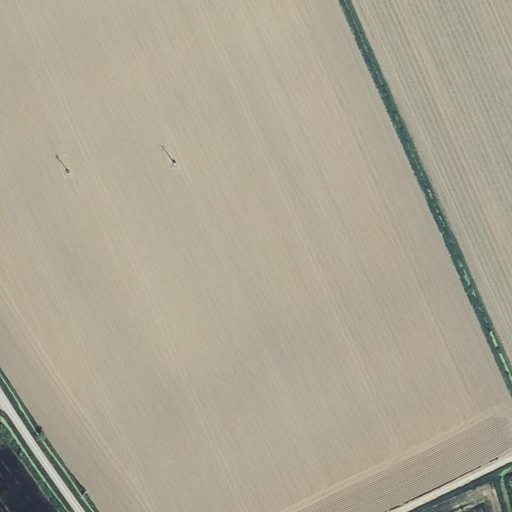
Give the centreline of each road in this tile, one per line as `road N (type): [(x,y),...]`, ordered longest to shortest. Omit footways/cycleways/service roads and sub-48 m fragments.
road 1 (residential): [(0,393),(80,511)]
road 2 (track): [(398,511),(511,455)]
